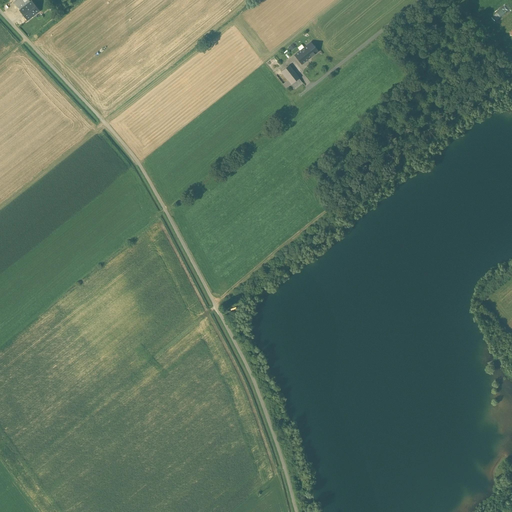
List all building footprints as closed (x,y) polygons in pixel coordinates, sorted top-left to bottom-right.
[(27,0),(11,0),(19,10),(29,2),(27,0)] [(29,2),(19,10),(27,20),(39,11),(31,1),(29,2)] [(318,51),(311,42),(295,55),(302,63),(318,51)] [(299,78),(289,65),(276,75),(286,88),(291,84),(299,78)] [(302,83),(299,78),(291,84),(295,89),(302,83)]
